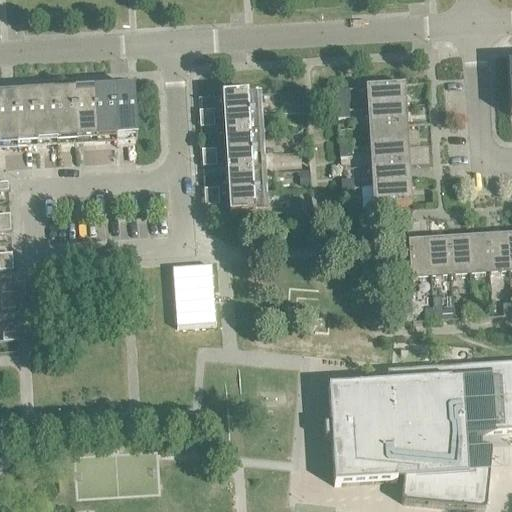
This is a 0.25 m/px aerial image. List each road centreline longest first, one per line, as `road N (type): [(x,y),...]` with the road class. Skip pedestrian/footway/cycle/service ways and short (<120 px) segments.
road 1 (residential): [(176,179),(15,190),(19,255),(180,245)]
road 2 (unclassified): [(167,43),(469,23)]
road 3 (residential): [(511,160),(481,162),(469,23)]
road 4 (unclassified): [(0,53),(167,43)]
road 5 (residential): [(176,179),(167,43)]
